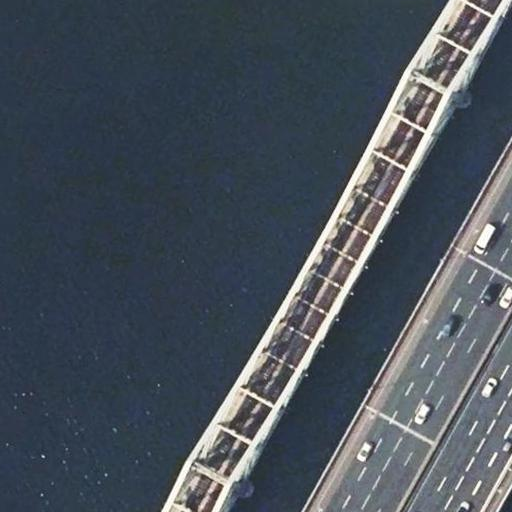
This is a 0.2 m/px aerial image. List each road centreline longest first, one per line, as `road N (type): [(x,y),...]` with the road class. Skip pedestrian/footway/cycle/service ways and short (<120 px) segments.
road 1 (trunk): [(511,248),(366,511)]
road 2 (trunk): [(453,511),(511,407)]
